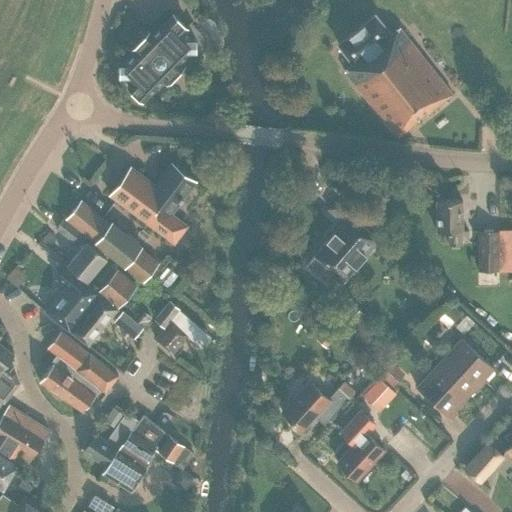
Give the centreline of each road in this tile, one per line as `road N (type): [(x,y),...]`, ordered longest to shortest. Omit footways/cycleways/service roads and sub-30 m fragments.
road 1 (tertiary): [(511,161),(105,120),(72,107)]
road 2 (residential): [(402,511),(511,395)]
road 3 (residential): [(74,430),(41,410),(17,329),(0,308)]
road 4 (tertiary): [(0,226),(72,107)]
